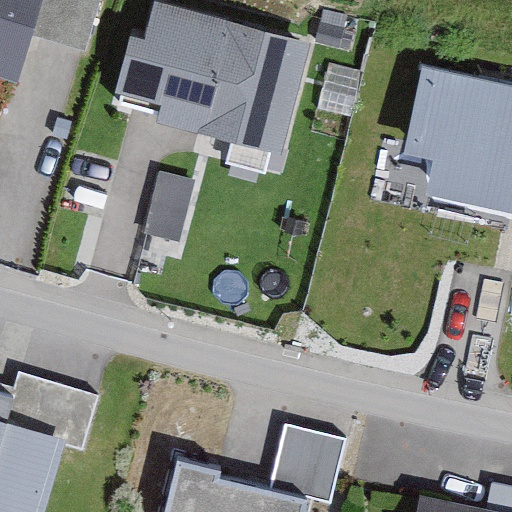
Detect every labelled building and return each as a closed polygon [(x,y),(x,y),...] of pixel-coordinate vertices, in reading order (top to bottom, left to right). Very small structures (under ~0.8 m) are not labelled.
[(59,0),(0,0),(0,74),(32,85),(59,0)] [(324,34),(180,0),(151,0),(128,98),(171,108),(167,127),(294,158),(324,34)] [(511,88),(438,72),(419,153),(452,160),(443,200),(511,214),(511,88)] [(183,239),(196,177),(161,170),(148,232),(183,239)] [(0,511),(52,511),(76,436),(0,412),(0,511)] [(262,474),(170,450),(153,511),(288,511),(296,486),(327,494),(345,430),(279,412),(262,474)] [(511,511),(511,503),(414,487),(409,511),(511,511)]
